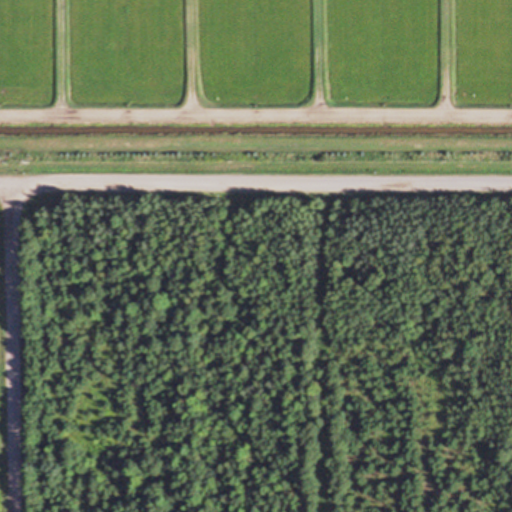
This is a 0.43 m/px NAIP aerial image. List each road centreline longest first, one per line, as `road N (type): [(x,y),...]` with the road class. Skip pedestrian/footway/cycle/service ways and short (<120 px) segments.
road 1 (residential): [(511,188),(0,200)]
road 2 (residential): [(30,511),(31,201)]
